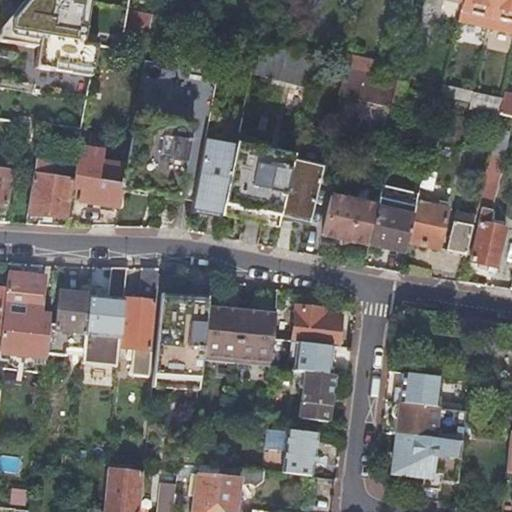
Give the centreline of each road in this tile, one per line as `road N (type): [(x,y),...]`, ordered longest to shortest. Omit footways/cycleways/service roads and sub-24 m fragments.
road 1 (residential): [(377,288),(172,247),(0,239)]
road 2 (residential): [(377,511),(352,505),(377,288)]
road 3 (residential): [(511,309),(377,288)]
